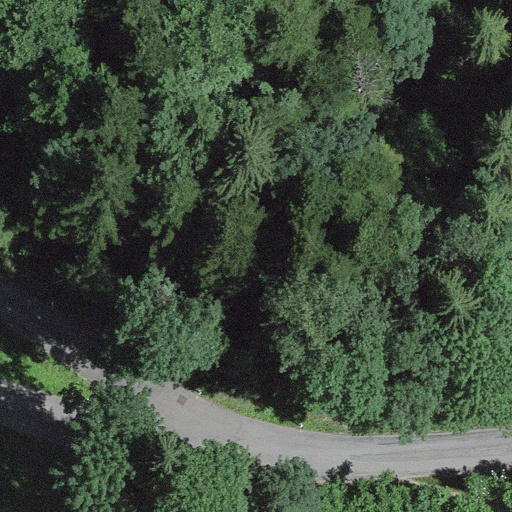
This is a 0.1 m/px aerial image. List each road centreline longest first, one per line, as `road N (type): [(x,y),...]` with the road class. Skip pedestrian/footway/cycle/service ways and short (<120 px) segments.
road 1 (residential): [(189,416),(266,448),(347,458),(511,443)]
road 2 (unclassified): [(189,416),(0,272)]
road 3 (residential): [(0,376),(189,416)]
